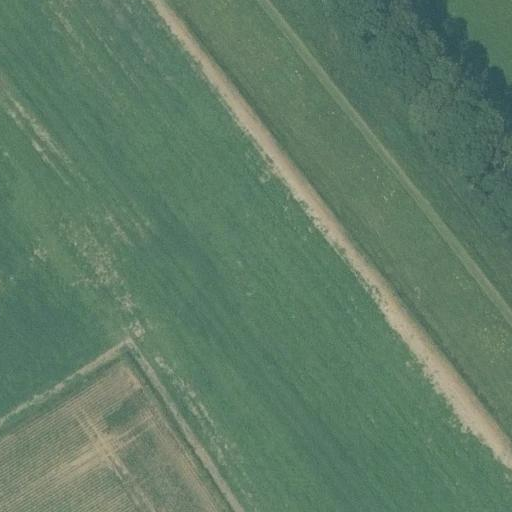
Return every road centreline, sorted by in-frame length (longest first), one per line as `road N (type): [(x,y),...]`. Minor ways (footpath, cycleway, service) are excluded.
road 1 (track): [(263,0),(511,307)]
road 2 (track): [(511,197),(356,0)]
